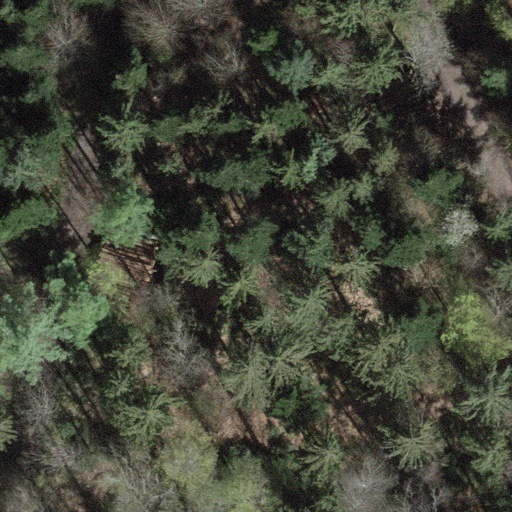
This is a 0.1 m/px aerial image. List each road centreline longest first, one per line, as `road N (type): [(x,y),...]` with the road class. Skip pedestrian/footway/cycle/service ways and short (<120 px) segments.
road 1 (track): [(0,414),(155,0)]
road 2 (track): [(405,0),(511,228)]
